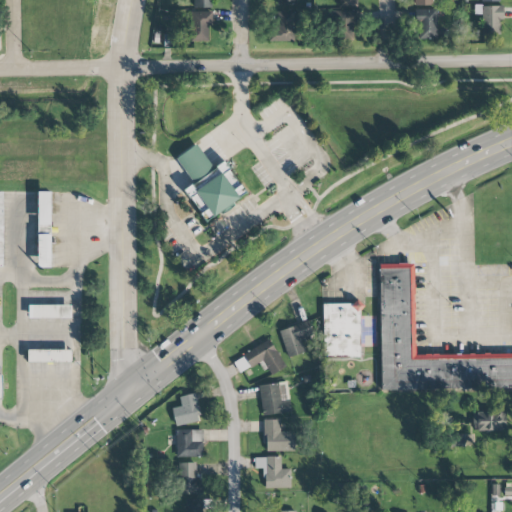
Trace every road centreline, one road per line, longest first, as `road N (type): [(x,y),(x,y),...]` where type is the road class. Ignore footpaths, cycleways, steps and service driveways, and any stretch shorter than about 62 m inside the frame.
road 1 (primary): [(127,394),(327,240),(511,140)]
road 2 (tertiary): [(438,61),(0,69)]
road 3 (secondary): [(127,394),(122,67),(130,0)]
road 4 (residential): [(197,337),(232,404),(234,511)]
road 5 (primary): [(0,509),(111,420),(127,394)]
road 6 (primary): [(127,394),(94,405),(0,481)]
